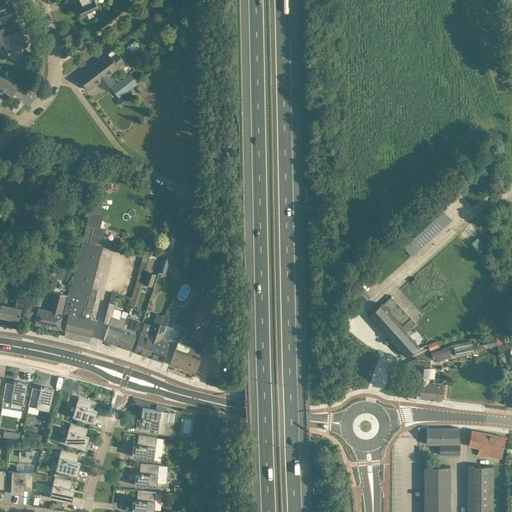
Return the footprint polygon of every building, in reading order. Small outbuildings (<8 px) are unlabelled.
[(0,0),(0,22),(8,20),(17,17),(13,3),(2,7),(0,1),(0,0)] [(76,0),(78,4),(77,5),(81,15),(98,7),(94,0),(76,0)] [(174,11),(181,5),(177,0),(170,6),(174,11)] [(19,23),(0,29),(0,45),(1,45),(5,44),(9,55),(16,59),(24,56),(21,47),(30,44),(27,45),(22,30),(25,29),(10,34),(8,27),(19,23)] [(93,64),(110,85),(115,81),(109,74),(118,67),(125,62),(117,51),(114,48),(107,53),(93,64)] [(88,90),(99,82),(105,89),(110,85),(93,64),(78,76),(88,90)] [(0,68),(0,95),(6,100),(16,88),(2,78),(6,73),(0,68)] [(119,96),(127,90),(120,82),(112,88),(119,96)] [(130,90),(117,100),(122,106),(134,96),(130,90)] [(73,132),(74,131),(81,124),(94,138),(102,130),(76,105),(69,113),(63,107),(56,115),(61,121),(73,132)] [(58,147),(59,147),(66,139),(80,153),(87,145),(74,131),(73,132),(61,121),(55,128),(49,122),(41,130),(47,136),(58,147)] [(58,147),(47,136),(40,143),(34,137),(27,145),(32,151),(44,162),(51,154),(65,168),(73,160),(59,147),(58,147)] [(44,162),(32,151),(25,158),(20,152),(12,160),(29,177),(37,169),(51,183),(58,175),(44,162)] [(8,186),(11,187),(14,182),(11,180),(13,175),(2,170),(0,173),(0,186),(7,190),(8,186)] [(102,176),(104,189),(112,188),(109,175),(102,176)] [(156,201),(169,206),(173,195),(160,190),(156,201)] [(434,200),(427,207),(394,236),(411,256),(452,219),(434,200)] [(81,240),(75,268),(74,272),(71,281),(62,319),(61,318),(58,328),(92,336),(94,326),(95,319),(90,318),(97,291),(90,289),(102,246),(101,246),(106,229),(100,227),(104,213),(90,210),(82,241),(81,240)] [(186,232),(186,218),(174,218),(173,231),(186,232)] [(1,231),(0,237),(0,246),(6,248),(9,233),(1,231)] [(185,241),(186,234),(179,232),(178,240),(185,241)] [(488,248),(478,237),(469,244),(479,256),(488,248)] [(169,259),(169,258),(162,256),(158,271),(165,273),(169,259)] [(49,273),(41,271),(37,289),(45,290),(49,273)] [(148,272),(144,284),(152,286),(156,274),(148,272)] [(177,296),(185,299),(190,286),(182,283),(177,296)] [(38,307),(37,313),(35,323),(58,328),(61,318),(60,318),(65,295),(53,291),(49,310),(38,307)] [(15,307),(0,304),(0,305),(0,315),(7,317),(19,319),(21,308),(23,295),(18,294),(15,307)] [(206,326),(218,304),(203,296),(191,318),(206,326)] [(401,326),(410,318),(390,296),(369,315),(406,356),(418,345),(401,326)] [(119,319),(118,319),(112,316),(115,303),(109,302),(104,322),(109,324),(107,330),(103,339),(117,344),(126,317),(120,315),(119,319)] [(136,333),(135,333),(137,326),(130,323),(132,317),(127,315),(126,317),(117,344),(130,349),(133,339),(136,333)] [(134,350),(148,355),(160,323),(153,320),(149,332),(141,330),(134,350)] [(162,360),(166,351),(171,335),(163,333),(166,325),(160,323),(148,355),(162,360)] [(210,323),(209,340),(221,341),(221,323),(210,323)] [(495,336),(497,345),(502,344),(505,343),(502,331),(495,332),(495,335),(495,336)] [(487,347),(497,345),(495,336),(485,338),(487,347)] [(437,340),(427,344),(430,350),(439,346),(437,340)] [(455,345),(456,352),(473,349),(471,341),(455,345)] [(203,351),(193,347),(190,346),(188,352),(175,348),(173,353),(170,363),(195,372),(203,351)] [(448,346),(430,353),(433,360),(436,359),(437,362),(450,357),(449,354),(451,353),(448,346)] [(417,358),(407,362),(406,363),(405,365),(416,366),(413,396),(422,397),(423,381),(422,381),(423,373),(428,373),(430,361),(417,359),(417,358)] [(443,383),(427,381),(428,373),(423,373),(422,381),(423,381),(422,397),(441,399),(443,390),(443,383)] [(75,381),(64,378),(62,387),(72,390),(75,381)] [(1,407),(2,407),(1,414),(20,417),(21,411),(22,411),(23,404),(27,383),(17,381),(17,383),(15,383),(15,381),(14,381),(14,384),(6,383),(3,399),(1,407)] [(28,405),(49,410),(54,389),(44,386),(43,389),(41,388),(42,386),(41,386),(40,389),(32,388),(28,405)] [(97,411),(94,410),(96,402),(81,397),(78,405),(76,404),(72,416),(93,423),(96,413),(94,413),(95,411),(97,411)] [(137,419),(136,429),(165,433),(169,411),(142,407),(141,419),(137,419)] [(88,428),(71,422),(64,442),(85,449),(88,439),(86,439),(87,437),(89,437),(86,436),(88,428)] [(426,428),(426,438),(426,443),(439,443),(439,453),(459,454),(459,438),(459,428),(426,428)] [(502,451),(503,446),(505,437),(471,430),(469,439),(468,444),(479,447),(478,454),(486,455),(488,448),(502,451)] [(20,433),(10,431),(9,437),(19,439),(20,433)] [(34,435),(33,441),(40,442),(42,435),(36,433),(34,435)] [(153,459),(157,437),(139,434),(137,446),(133,445),(132,456),(153,459)] [(66,450),(61,449),(56,469),(77,475),(80,465),(78,464),(78,462),(80,463),(80,462),(77,461),(79,453),(73,452),(66,450)] [(208,450),(196,450),(197,465),(208,465),(208,450)] [(159,465),(140,463),(139,475),(136,474),(135,484),(157,486),(159,465)] [(449,511),(450,466),(425,466),(424,511),(449,511)] [(493,511),(493,466),(467,466),(467,511),(493,511)] [(33,472),(30,472),(7,471),(7,478),(11,479),(11,493),(21,493),(21,491),(23,491),(23,493),(24,493),(24,490),(32,490),(33,472)] [(199,473),(199,481),(207,481),(207,473),(199,473)] [(72,480),(54,476),(50,497),(71,502),(74,492),(71,491),(72,489),(74,490),(74,489),(71,488),(72,480)] [(154,511),(156,492),(138,490),(137,502),(133,501),(132,511),(137,511),(154,511)]
